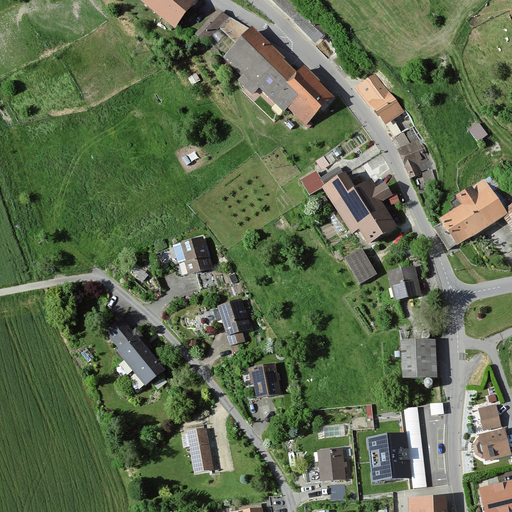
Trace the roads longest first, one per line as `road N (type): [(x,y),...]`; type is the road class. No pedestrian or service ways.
road 1 (residential): [(292,511),(284,485),(231,408),(124,294),(87,278),(0,292)]
road 2 (tertiary): [(290,32),(385,143),(451,296)]
road 3 (tertiary): [(457,343),(453,453),(461,511)]
